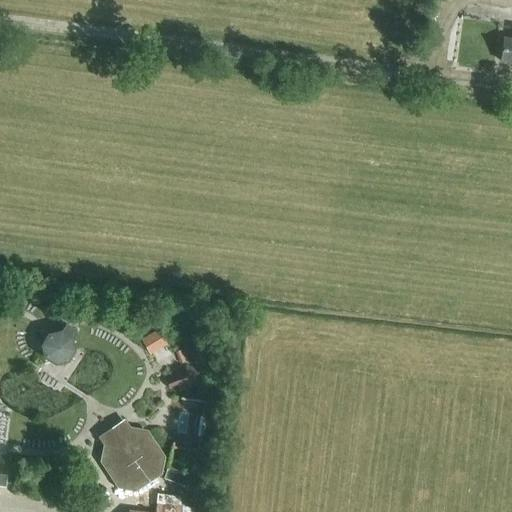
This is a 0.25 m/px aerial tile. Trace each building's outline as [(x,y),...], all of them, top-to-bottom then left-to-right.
[(511,33),(511,39),(504,38),(501,61),(511,62),(511,33)] [(70,334),(74,329),(66,324),(62,331),(48,334),(41,345),(44,357),(55,364),(68,361),(74,350),(70,334)] [(146,353),(165,345),(158,328),(139,337),(146,353)] [(166,380),(170,388),(177,385),(185,389),(194,385),(197,377),(193,369),(185,365),(177,368),(173,378),(166,380)] [(132,440),(122,425),(105,436),(115,451),(113,461),(123,477),(134,480),(150,469),(152,458),(142,442),(132,440)] [(163,476),(187,483),(190,471),(166,465),(163,476)]
